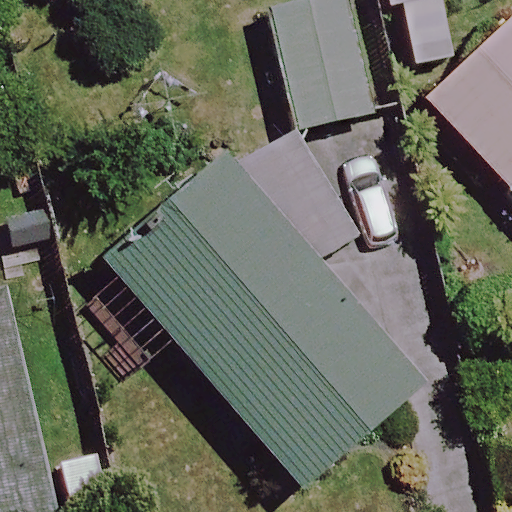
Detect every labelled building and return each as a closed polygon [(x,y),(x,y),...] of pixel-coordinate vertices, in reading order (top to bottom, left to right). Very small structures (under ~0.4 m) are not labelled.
[(375,116),(336,0),(323,0),(256,23),(296,142),(375,116)] [(429,0),(372,0),(378,19),(392,15),(409,73),(448,62),(429,0)] [(511,20),(413,116),(508,219),(511,215),(511,20)] [(269,138),(218,181),(212,173),(96,270),(290,502),(406,405),(306,286),(357,243),(269,138)] [(0,511),(41,511),(0,351),(0,511)]
